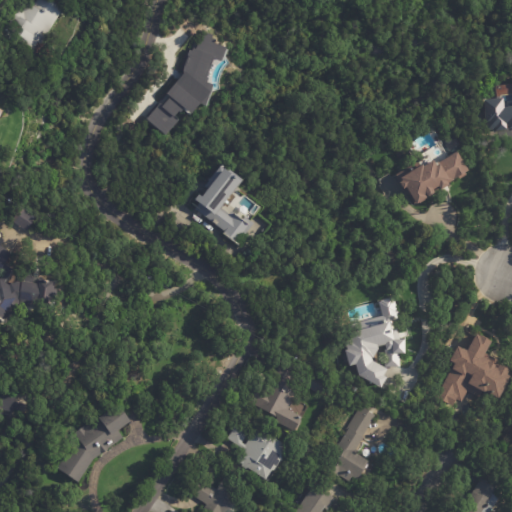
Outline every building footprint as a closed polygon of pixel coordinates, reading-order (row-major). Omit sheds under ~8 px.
[(32,51),(0,28),(0,21),(8,26),(11,20),(0,12),(0,6),(4,0),(9,0),(24,10),(29,2),(33,5),(36,0),(53,0),(58,3),(57,4),(64,9),(41,43),(38,42),(32,51)] [(145,119),(165,135),(173,124),(176,110),(186,112),(189,114),(197,104),(203,105),(204,99),(208,93),(210,85),(205,81),(210,59),(220,61),(223,46),(211,44),(213,35),(200,32),(198,39),(185,56),(182,72),(145,119)] [(511,128),(509,129),(509,125),(506,125),(506,130),(494,131),(494,129),(487,130),(484,99),(504,97),(504,106),(511,105),(511,128)] [(440,186),(434,190),(432,187),(431,187),(433,189),(428,191),(428,193),(427,195),(425,196),(423,196),(422,196),(420,194),(420,195),(421,197),(418,199),(419,200),(413,203),(412,203),(410,204),(410,203),(407,204),(401,194),(401,195),(396,187),(397,187),(394,182),(397,180),(395,178),(417,164),(418,165),(428,159),(432,165),(435,163),(434,162),(451,151),(462,170),(461,171),(462,173),(451,180),(450,178),(448,179),(448,180),(442,183),(443,184),(440,186)] [(246,180),(223,208),(231,215),(233,212),(236,214),(237,213),(245,219),(247,217),(256,223),(245,236),(243,234),(236,244),(224,235),(226,232),(196,209),(201,202),(197,199),(201,194),(204,197),(228,167),(232,170),(233,169),(246,180)] [(26,230),(34,216),(19,208),(11,222),(26,230)] [(0,237),(2,239),(4,240),(0,246),(11,253),(4,264),(12,270),(4,282),(9,286),(11,283),(14,284),(14,282),(21,283),(22,281),(24,282),(25,277),(33,278),(32,283),(36,284),(37,278),(55,281),(51,307),(32,305),(31,307),(20,305),(20,303),(19,303),(5,324),(0,320),(0,237)] [(386,323),(387,328),(390,327),(393,339),(398,339),(398,353),(393,353),(393,366),(378,367),(378,366),(377,348),(379,348),(378,344),(372,346),(372,348),(367,357),(366,357),(366,360),(381,368),(378,375),(381,377),(375,387),(353,375),(350,364),(343,365),(339,349),(341,349),(339,341),(345,340),(341,325),(376,315),(373,302),(373,300),(386,297),(386,298),(387,297),(391,312),(392,318),(385,320),(386,323)] [(490,356),(497,360),(495,364),(498,366),(497,367),(500,369),(502,365),(511,371),(510,375),(511,376),(511,380),(501,399),(489,392),(488,394),(484,392),(480,398),(469,391),(462,402),(458,400),(453,407),(436,397),(440,389),(441,390),(456,364),(451,361),(459,347),(465,350),(465,349),(469,351),(478,335),(482,337),(483,335),(494,342),(487,354),(490,356)] [(296,375),(292,381),(301,386),(295,396),(297,397),(289,410),(303,418),(295,432),(276,421),(278,418),(251,402),(260,387),(266,391),(280,366),(296,375)] [(315,375),(328,383),(322,395),(306,387),(313,375),(315,375)] [(0,395),(13,398),(15,398),(14,403),(25,405),(24,412),(13,410),(13,413),(0,410),(0,395)] [(129,424),(118,431),(123,438),(108,449),(108,451),(103,454),(94,460),(79,483),(58,469),(74,443),(78,440),(74,433),(84,426),(85,428),(118,405),(131,422),(129,424)] [(376,416),(363,437),(365,438),(355,453),(370,462),(356,484),(334,470),(342,457),(333,452),(339,443),(340,444),(349,430),(347,429),(361,406),(376,416)] [(289,448),(283,457),(283,459),(275,471),(273,471),(267,481),(247,467),(246,470),(241,466),(243,464),(237,460),(244,450),(228,439),(236,427),(248,435),(243,443),(246,445),(259,427),(289,448)] [(464,504),(466,505),(487,471),(503,481),(494,495),(501,499),(493,511),(453,511),(460,501),(464,504)] [(202,502),(192,495),(202,481),(217,490),(225,478),(239,486),(235,503),(237,505),(231,511),(202,511),(207,505),(202,502)] [(328,494),(336,499),(328,510),(325,508),(322,511),(297,511),(313,489),(320,493),(323,490),(328,494)]
